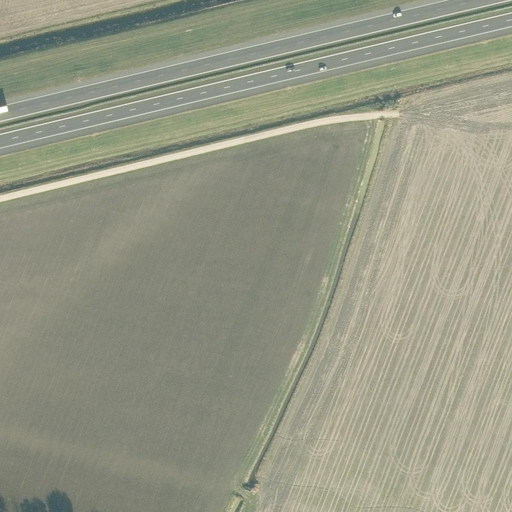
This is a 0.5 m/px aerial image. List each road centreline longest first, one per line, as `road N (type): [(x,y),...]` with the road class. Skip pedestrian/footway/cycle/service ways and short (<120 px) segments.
road 1 (motorway): [(0,142),(511,20)]
road 2 (motorway): [(484,0),(0,115)]
